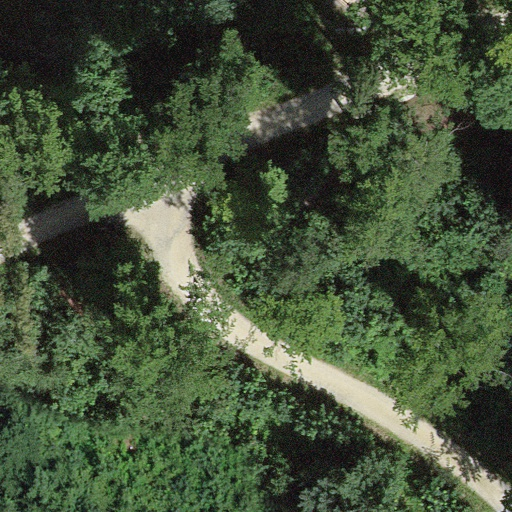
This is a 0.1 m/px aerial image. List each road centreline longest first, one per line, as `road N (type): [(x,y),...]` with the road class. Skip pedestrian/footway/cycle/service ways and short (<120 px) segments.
road 1 (track): [(511,22),(275,120),(0,249)]
road 2 (track): [(179,170),(168,230),(179,278),(213,315),(422,425),(511,499)]
